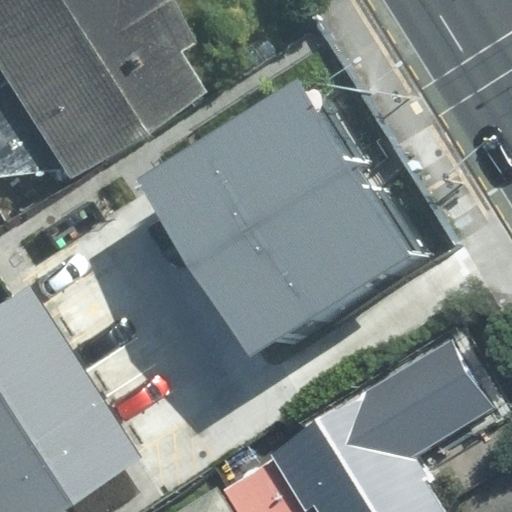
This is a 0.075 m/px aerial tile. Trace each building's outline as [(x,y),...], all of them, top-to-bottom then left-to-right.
[(176,0),(0,0),(0,172),(2,176),(78,169),(226,84),(176,0)] [(447,243),(336,71),(174,176),(285,347),(447,243)] [(94,240),(56,265),(90,315),(127,290),(94,240)] [(0,511),(18,511),(120,448),(7,273),(0,277),(0,511)] [(175,279),(135,306),(190,389),(230,363),(175,279)] [(421,373),(237,487),(252,511),(337,511),(341,510),(342,511),(467,511),(472,509),(420,426),(445,410),(421,373)] [(252,511),(237,487),(197,511),(252,511)]
